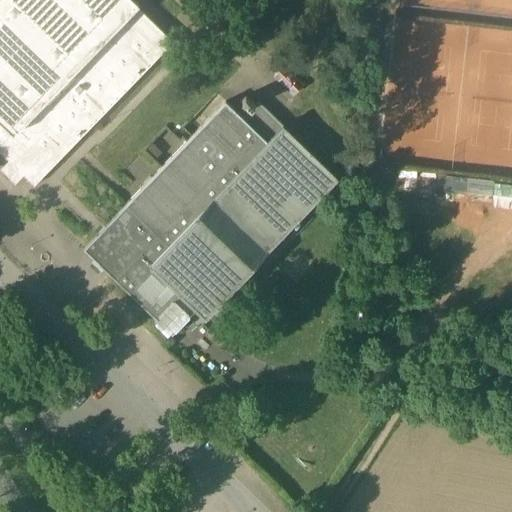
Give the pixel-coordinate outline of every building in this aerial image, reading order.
[(0,0),(0,150),(12,162),(4,170),(18,183),(25,175),(36,186),(174,43),(137,7),(140,4),(135,0),(0,0)] [(303,85),(285,67),(275,76),(294,95),(303,85)] [(255,107),(246,98),(242,102),(251,111),(255,107)] [(227,103),(87,251),(144,305),(174,334),(200,308),(206,314),(336,178),(278,122),(263,138),(243,119),(237,113),(227,103)] [(251,111),(243,119),(263,138),(278,122),(259,103),(255,107),(251,111)] [(444,188),(511,196),(511,183),(446,176),(444,188)]
